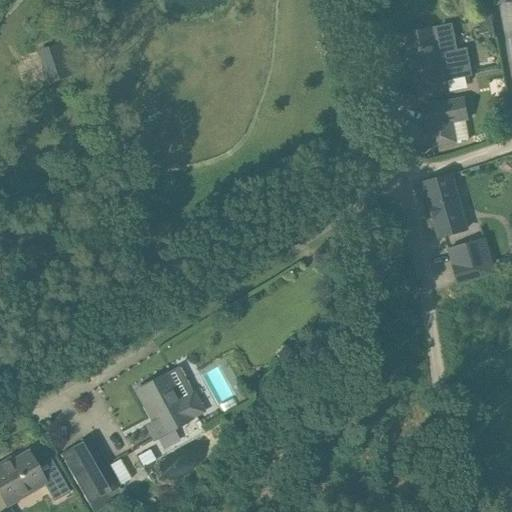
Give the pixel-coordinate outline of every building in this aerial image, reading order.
[(452,25),(405,34),(415,86),(418,85),(419,89),(424,93),(434,91),(438,86),(437,82),(467,76),(464,61),(462,50),(457,51),(452,25)] [(48,47),(42,49),(53,81),(59,79),(75,73),(64,41),(48,47)] [(463,99),(422,107),(426,127),(430,149),(457,144),(457,142),(469,139),(466,119),(467,119),(463,99)] [(462,214),(451,175),(424,183),(435,221),(436,221),(441,237),(464,230),(460,214),(462,214)] [(486,239),(448,250),(458,286),(496,275),(486,239)] [(167,373),(136,390),(145,406),(147,405),(151,413),(153,416),(151,417),(153,422),(146,425),(154,439),(204,411),(178,366),(167,373)] [(216,412),(203,419),(206,424),(219,417),(216,412)] [(91,437),(60,454),(90,507),(121,490),(119,487),(121,486),(120,485),(134,477),(126,464),(122,458),(114,463),(107,466),(92,439),(91,437)] [(1,463),(0,463),(0,494),(7,506),(47,483),(56,500),(69,492),(70,492),(59,473),(54,464),(51,458),(50,459),(37,466),(28,451),(3,466),(1,463)]
